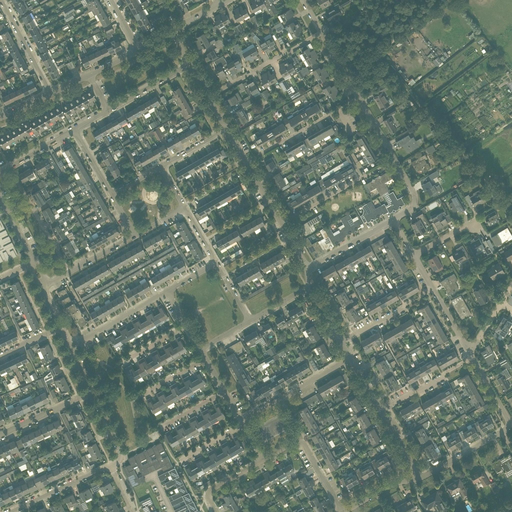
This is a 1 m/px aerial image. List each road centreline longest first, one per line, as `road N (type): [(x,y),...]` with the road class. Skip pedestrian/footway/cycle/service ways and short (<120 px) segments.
road 1 (unclassified): [(420,478),(506,427),(472,357)]
road 2 (unclassified): [(208,98),(320,34)]
road 3 (unclassified): [(281,224),(392,160)]
road 4 (unclassified): [(248,165),(357,99)]
road 5 (unclassified): [(238,418),(349,357)]
road 6 (residential): [(68,272),(8,166)]
